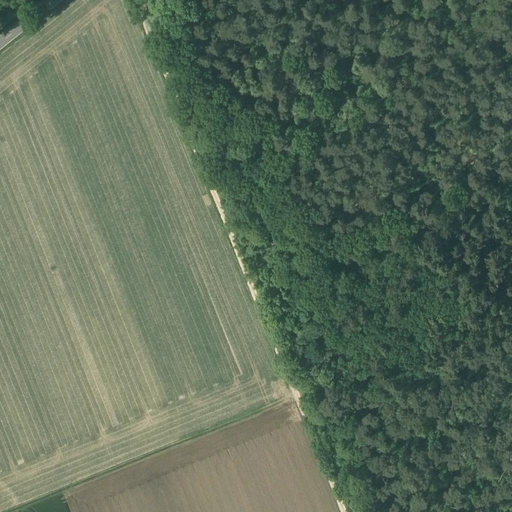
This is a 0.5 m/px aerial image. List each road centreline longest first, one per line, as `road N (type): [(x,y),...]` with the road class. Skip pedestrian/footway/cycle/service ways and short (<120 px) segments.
road 1 (track): [(145,0),(158,5),(332,223),(341,244),(328,314),(343,364)]
road 2 (track): [(298,394),(135,0)]
road 3 (track): [(298,394),(8,511)]
road 4 (track): [(344,511),(298,394)]
